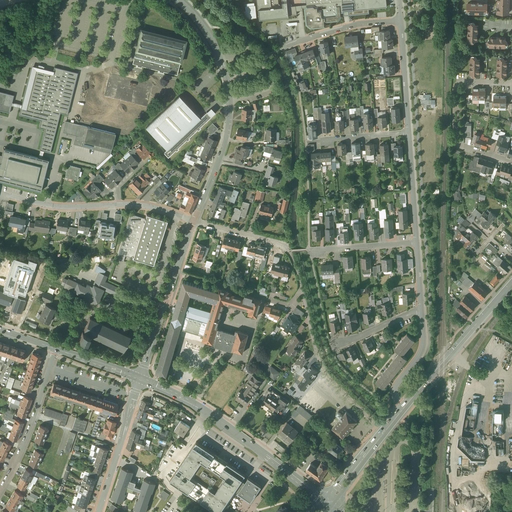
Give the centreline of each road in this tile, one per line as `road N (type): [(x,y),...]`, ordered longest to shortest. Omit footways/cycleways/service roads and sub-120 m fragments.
road 1 (secondary): [(140,376),(208,411),(327,501)]
road 2 (residential): [(177,0),(213,42),(227,78),(229,117),(217,161)]
road 3 (secondary): [(511,283),(398,411)]
road 4 (residential): [(383,430),(324,364),(301,287)]
road 5 (residential): [(511,81),(468,81),(454,94),(460,144),(511,161)]
road 6 (residential): [(192,221),(140,376)]
road 7 (residential): [(44,373),(0,487)]
road 8 (residential): [(401,18),(282,45)]
